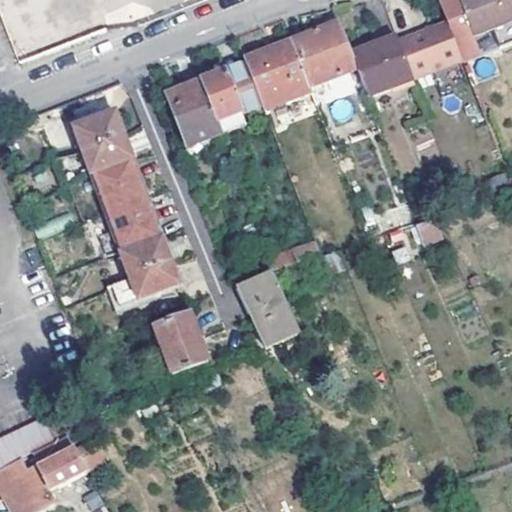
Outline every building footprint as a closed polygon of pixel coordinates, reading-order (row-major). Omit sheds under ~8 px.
[(511,0),(454,0),(441,6),(448,23),(463,62),(481,55),(474,37),(493,29),(498,42),(511,36),(511,0)] [(448,23),(400,42),(414,80),(415,81),(463,62),(448,23)] [(352,57),(339,25),(292,43),(310,89),(357,71),(352,57)] [(400,42),(399,38),(352,57),(357,71),(368,98),(414,80),(400,42)] [(248,65),(263,104),(264,108),(310,89),(292,43),(246,61),(248,65)] [(201,83),(216,123),(263,104),(248,65),(213,79),(212,76),(205,78),(206,81),(201,83)] [(216,123),(201,83),(185,90),(188,98),(170,104),(188,150),(222,137),(216,123)] [(188,98),(185,90),(167,97),(170,104),(188,98)] [(64,114),(42,122),(53,151),(75,143),(64,114)] [(123,139),(114,115),(75,131),(83,153),(123,139)] [(92,178),(133,162),(130,156),(123,139),(83,153),(92,178)] [(487,176),(504,169),(500,157),(483,164),(487,176)] [(92,178),(107,218),(147,202),(140,182),(133,162),(92,178)] [(147,202),(107,218),(113,234),(122,256),(162,241),(155,224),(147,202)] [(425,205),(412,210),(418,226),(431,222),(425,205)] [(442,240),(437,223),(418,230),(423,247),(442,240)] [(113,234),(100,239),(108,260),(122,256),(113,234)] [(171,265),(162,241),(122,256),(129,279),(171,265)] [(171,265),(129,279),(130,281),(139,303),(160,295),(179,288),(171,265)] [(297,337),(270,276),(238,290),(248,312),(265,351),(297,337)] [(162,300),(160,295),(139,303),(130,281),(108,289),(118,316),(162,300)] [(155,331),(163,354),(199,340),(197,335),(190,318),(155,331)] [(172,377),(202,366),(207,364),(199,340),(163,354),(172,377)] [(177,390),(206,376),(202,366),(172,377),(177,390)] [(56,416),(51,402),(38,407),(43,421),(56,416)] [(56,416),(43,421),(54,447),(66,441),(56,416)] [(43,421),(0,440),(0,472),(54,447),(43,421)] [(66,441),(54,447),(0,472),(0,493),(1,495),(20,485),(29,503),(35,500),(40,510),(59,500),(58,497),(64,493),(62,488),(87,475),(68,441),(66,441)]
